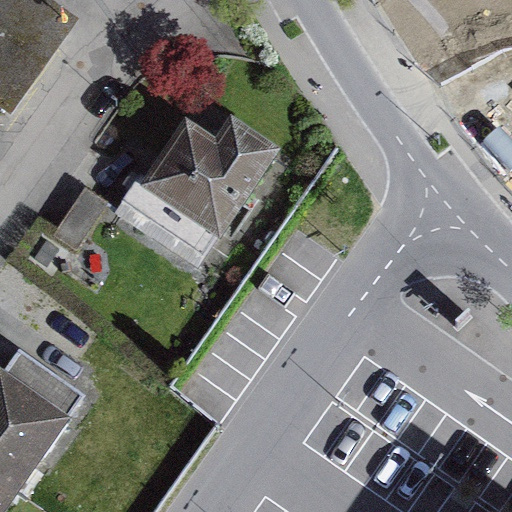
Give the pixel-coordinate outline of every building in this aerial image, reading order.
[(70,31),(25,0),(0,0),(0,110),(9,117),(70,31)] [(233,132),(217,154),(187,134),(152,187),(141,179),(117,215),(153,239),(156,234),(200,263),(271,157),(233,132)] [(85,189),(53,237),(77,253),(108,205),(85,189)] [(19,354),(0,380),(0,481),(14,492),(40,456),(30,449),(71,390),(19,354)] [(0,511),(14,492),(0,481),(0,511)]
